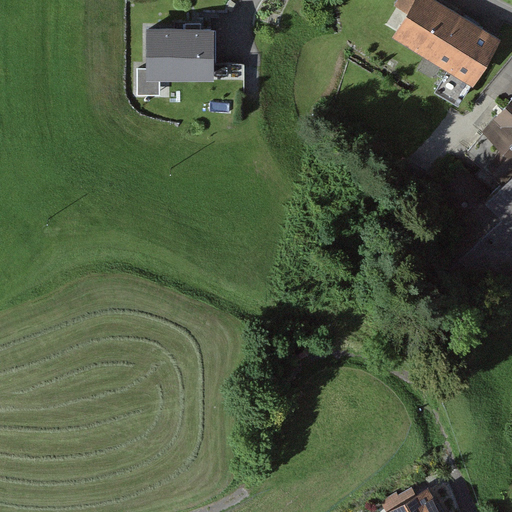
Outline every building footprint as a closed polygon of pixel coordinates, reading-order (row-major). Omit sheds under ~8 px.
[(497,37),(436,0),(418,0),(399,32),(472,77),(497,37)] [(208,27),(149,28),(149,73),(209,72),(208,27)] [(511,102),(489,127),(511,149),(511,102)] [(480,187),(459,166),(432,194),(453,214),(480,187)] [(511,180),(491,199),(511,221),(511,180)] [(511,260),(511,233),(488,202),(439,241),(476,288),(511,260)] [(439,511),(428,490),(390,511),(439,511)]
